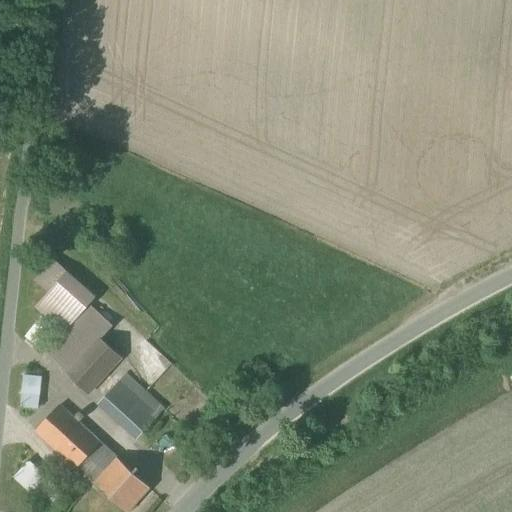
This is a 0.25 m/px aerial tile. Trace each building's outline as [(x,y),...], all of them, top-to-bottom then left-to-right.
[(95,301),(54,264),(37,283),(51,293),(39,308),(66,332),(95,301)] [(48,357),(90,395),(123,359),(102,339),(114,327),(93,308),(48,357)] [(43,319),(28,338),(44,350),(49,344),(42,339),(52,326),(43,319)] [(101,403),(139,440),(165,410),(128,375),(101,403)] [(42,379),(26,378),(23,406),(39,408),(42,379)] [(78,469),(96,485),(120,460),(61,406),(38,432),(78,469)] [(128,511),(151,488),(120,460),(96,485),(124,511),(128,511)] [(57,488),(30,463),(16,478),(43,503),(57,488)]
